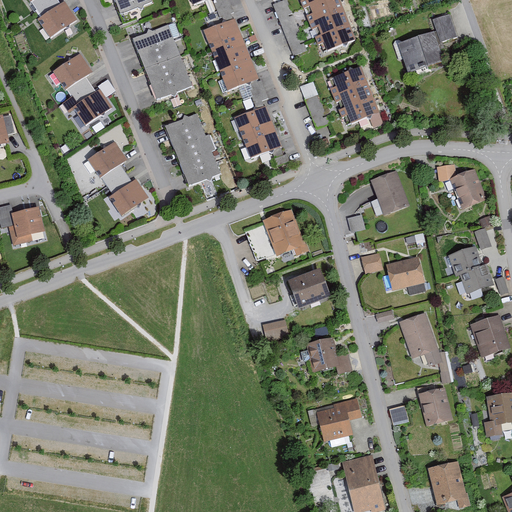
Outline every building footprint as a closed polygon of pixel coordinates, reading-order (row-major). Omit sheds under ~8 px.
[(150,4),(148,0),(114,0),(121,16),(150,4)] [(358,43),(340,0),(307,0),(308,1),(300,5),(303,12),(311,9),(315,17),(307,20),(313,34),(321,30),(324,38),(315,41),(319,49),(328,46),(331,54),(358,43)] [(306,52),(285,2),(272,7),(292,58),(306,52)] [(78,22),(65,5),(38,23),(51,41),(78,22)] [(458,40),(450,17),(435,22),(442,45),(458,40)] [(205,35),(232,92),(260,80),(233,22),(205,35)] [(193,87),(168,28),(134,43),(159,102),(193,87)] [(446,65),(436,35),(400,47),(410,77),(446,65)] [(93,74),(80,56),(53,76),(66,93),(93,74)] [(379,115),(361,70),(334,81),(337,89),(331,92),(336,105),(342,103),(345,111),(339,114),(342,120),(348,118),(351,126),(379,115)] [(328,126),(312,84),(300,89),(316,130),(328,126)] [(113,110),(100,92),(78,107),(73,100),(63,107),(70,117),(75,113),(86,128),(113,110)] [(281,149),(265,110),(237,121),(252,160),(281,149)] [(380,115),(370,121),(375,129),(384,123),(380,115)] [(220,176),(196,117),(166,129),(190,188),(220,176)] [(16,135),(11,118),(5,120),(5,118),(0,119),(0,149),(12,146),(10,137),(16,135)] [(129,163),(116,144),(88,162),(101,181),(129,163)] [(439,185),(452,183),(464,213),(487,203),(474,172),(456,179),(454,167),(437,170),(439,185)] [(114,181),(121,191),(133,183),(126,173),(114,181)] [(409,207),(396,174),(372,184),(385,217),(409,207)] [(150,201),(137,182),(109,201),(123,220),(150,201)] [(45,234),(39,210),(13,217),(19,241),(45,234)] [(302,241),(291,213),(265,223),(278,259),(296,253),(298,258),(310,254),(305,240),(302,241)] [(350,220),(354,233),(366,230),(362,216),(350,220)] [(492,224),(489,217),(480,222),(483,229),(492,224)] [(484,231),(476,234),(481,251),(489,248),(484,231)] [(476,249),(450,258),(457,280),(462,278),(468,296),(494,287),(487,266),(482,268),(476,249)] [(381,272),(376,254),(361,259),(365,276),(381,272)] [(424,284),(418,261),(389,267),(394,291),(424,284)] [(324,274),(291,284),(301,313),(333,302),(324,274)] [(503,280),(496,282),(500,297),(507,295),(503,280)] [(394,320),(392,312),(376,317),(379,325),(394,320)] [(440,362),(424,317),(401,325),(413,361),(426,357),(429,366),(440,362)] [(500,318),(471,327),(482,359),(510,350),(500,318)] [(288,340),(285,322),(263,326),(266,344),(288,340)] [(352,373),(349,357),(339,359),(335,342),(309,348),(315,374),(337,370),(339,376),(352,373)] [(445,390),(420,396),(427,427),(452,421),(445,390)] [(502,428),(511,426),(511,395),(487,399),(490,424),(484,425),(486,440),(503,438),(502,428)] [(362,420),(358,402),(335,406),(336,411),(319,414),(326,444),(354,438),(351,423),(362,420)] [(409,423),(404,406),(388,411),(393,427),(409,423)] [(376,511),(386,510),(373,458),(343,465),(354,511),(376,511)] [(468,507),(457,465),(429,472),(438,508),(457,504),(458,510),(468,507)]
